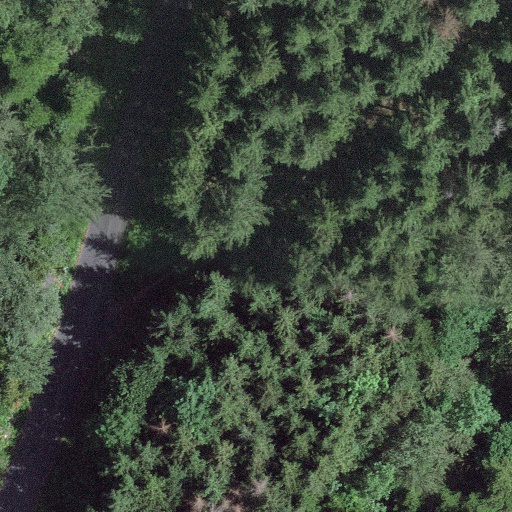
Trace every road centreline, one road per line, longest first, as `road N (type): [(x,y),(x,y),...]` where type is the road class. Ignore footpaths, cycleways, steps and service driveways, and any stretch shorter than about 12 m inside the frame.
road 1 (unclassified): [(182,0),(78,342),(15,511)]
road 2 (track): [(78,342),(424,0)]
